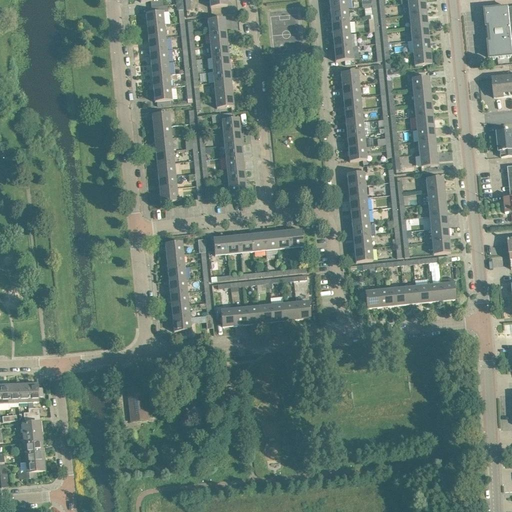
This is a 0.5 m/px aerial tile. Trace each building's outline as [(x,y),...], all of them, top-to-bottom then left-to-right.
[(157,0),(140,0),(141,3),(150,2),(151,8),(167,6),(163,6),(162,0),(161,0),(157,0)] [(226,0),(209,0),(210,9),(227,7),(226,0)] [(346,0),(329,0),(330,12),(347,10),(346,0)] [(375,0),(370,0),(371,1),(362,2),(362,9),(371,8),(376,7),(375,0)] [(425,3),(408,4),(409,17),(426,15),(425,3)] [(179,24),(184,23),(182,5),(176,6),(176,12),(178,11),(179,24)] [(164,26),(163,13),(168,13),(167,6),(151,8),(152,14),(146,15),(147,27),(164,26)] [(511,56),(511,41),(509,8),(507,7),(503,8),(502,9),(499,9),(498,8),(495,8),(494,9),(491,10),(490,9),(488,9),(487,10),(485,10),(485,13),(484,14),(484,17),(485,18),(486,20),(485,21),(485,24),(486,25),(486,27),(489,27),(489,30),(487,31),(488,39),(490,39),(491,42),(488,42),(488,44),(487,45),(488,48),(489,49),(489,52),(488,53),(488,56),(489,57),(490,59),(491,59),(493,60),(495,59),(496,58),(499,58),(500,59),(503,59),(504,58),(507,57),(508,58),(511,58),(511,57),(511,56)] [(347,10),(330,12),(331,25),(348,23),(347,10)] [(426,15),(409,17),(410,30),(427,28),(426,15)] [(224,19),(214,20),(208,21),(209,34),(226,32),(224,19)] [(350,36),(348,23),(331,25),(333,37),(350,36)] [(164,26),(147,27),(148,40),(165,38),(164,26)] [(429,41),(427,28),(410,30),(412,42),(429,41)] [(227,45),(226,32),(209,34),(210,46),(227,45)] [(333,37),(334,50),(351,48),(350,36),(333,37)] [(166,51),(165,38),(148,40),(150,53),(166,51)] [(430,53),(429,41),(412,42),(413,55),(430,53)] [(228,57),(227,45),(210,46),(211,59),(228,57)] [(351,48),(334,50),(335,63),(344,62),(345,62),(352,61),(353,61),(353,60),(352,60),(351,48)] [(166,51),(150,53),(151,65),(168,64),(166,51)] [(414,68),(421,67),(431,66),(430,53),(413,55),(414,68)] [(229,70),(228,57),(211,59),(213,72),(229,70)] [(389,57),(384,58),(385,70),(386,76),(399,75),(399,69),(398,69),(390,70),(390,63),(389,57)] [(151,65),(152,78),(169,76),(168,64),(151,65)] [(374,67),(374,71),(378,70),(379,83),(384,83),(382,66),(374,67)] [(214,84),(231,83),(229,70),(213,72),(214,84)] [(341,74),(342,87),(358,85),(357,73),(341,74)] [(170,89),(169,76),(152,78),(153,91),(170,89)] [(511,97),(511,76),(492,79),(494,99),(511,97)] [(428,78),(418,79),(412,80),(413,93),(430,91),(428,78)] [(232,95),(231,83),(214,84),(215,97),(232,95)] [(342,87),(343,100),(359,98),(358,85),(342,87)] [(170,89),(153,91),(155,103),(171,101),(170,89)] [(413,93),(414,105),(431,103),(430,91),(413,93)] [(233,108),(232,95),(215,97),(216,110),(233,108)] [(343,100),(344,112),(361,111),(359,98),(343,100)] [(431,103),(414,105),(415,118),(432,116),(431,103)] [(344,112),(346,125),(362,123),(361,111),(344,112)] [(169,114),(162,115),(152,116),(153,128),(170,127),(169,114)] [(217,115),(218,122),(222,122),(223,134),(240,132),(239,120),(233,120),(232,114),(217,115)] [(432,116),(415,118),(417,130),(434,129),(432,116)] [(362,123),(346,125),(347,138),(363,136),(362,123)] [(171,139),(170,127),(153,128),(154,141),(171,139)] [(435,141),(434,129),(417,130),(418,143),(435,141)] [(511,157),(511,131),(497,133),(499,152),(501,152),(501,159),(511,157)] [(240,132),(223,134),(224,146),(241,145),(240,132)] [(364,149),(363,136),(347,138),(348,150),(364,149)] [(171,139),(154,141),(156,154),(173,152),(171,139)] [(435,141),(418,143),(419,156),(436,154),(435,141)] [(241,145),(224,146),(225,159),(242,157),(241,145)] [(366,161),(364,149),(348,150),(349,163),(366,161)] [(173,152),(156,154),(157,166),(174,164),(173,152)] [(436,154),(419,156),(420,168),(437,167),(436,154)] [(244,170),(242,157),(225,159),(227,172),(244,170)] [(175,177),(174,164),(157,166),(158,179),(175,177)] [(244,170),(227,172),(228,184),(245,183),(244,170)] [(364,173),(357,174),(347,175),(348,188),(365,186),(364,173)] [(176,190),(175,177),(158,179),(160,192),(176,190)] [(442,178),(433,179),(426,180),(427,193),(444,191),(442,178)] [(245,183),(228,184),(229,197),(246,195),(245,183)] [(365,186),(348,188),(349,201),(366,199),(365,186)] [(178,202),(177,192),(176,190),(160,192),(161,204),(178,202)] [(427,193),(428,205),(445,204),(444,191),(427,193)] [(367,211),(366,199),(349,201),(350,213),(367,211)] [(445,204),(428,205),(429,218),(446,216),(445,204)] [(369,224),(367,211),(350,213),(352,226),(369,224)] [(448,229),(446,216),(429,218),(431,231),(448,229)] [(369,224),(352,226),(353,238),(370,237),(369,224)] [(448,229),(431,231),(432,243),(449,242),(448,229)] [(290,249),(303,248),(301,231),(289,232),(290,249)] [(290,249),(289,232),(276,234),(278,250),(290,249)] [(278,250),(276,234),(263,235),(265,252),(278,250)] [(395,247),(400,246),(399,234),(394,234),(395,240),(392,240),(392,247),(395,246),(395,247)] [(251,236),(252,253),(265,252),(263,235),(251,236)] [(252,253),(251,236),(238,237),(240,254),(252,253)] [(227,256),(240,254),(238,237),(225,239),(227,256)] [(353,238),(354,251),(371,249),(370,237),(353,238)] [(227,256),(225,239),(213,240),(214,257),(227,256)] [(450,254),(449,242),(432,243),(433,256),(450,254)] [(183,256),(182,243),(165,245),(166,257),(183,256)] [(354,251),(356,264),(372,262),(371,249),(354,251)] [(167,270),(184,268),(183,256),(166,257),(167,270)] [(186,281),(184,268),(167,270),(169,283),(186,281)] [(453,279),(440,280),(440,285),(442,302),(455,301),(453,284),(453,279)] [(186,281),(169,283),(170,295),(187,294),(186,281)] [(243,283),(230,284),(231,289),(231,294),(238,293),(238,288),(243,288),(243,283)] [(440,285),(428,287),(430,303),(442,302),(440,285)] [(417,305),(430,303),(428,287),(415,288),(417,305)] [(404,306),(417,305),(415,288),(402,289),(404,306)] [(404,306),(402,289),(390,290),(392,307),(404,306)] [(379,309),(392,307),(390,290),(377,292),(379,309)] [(377,292),(364,293),(366,310),(379,309),(377,292)] [(187,294),(170,295),(171,308),(188,306),(187,294)] [(309,303),(296,304),(298,321),(310,320),(309,303)] [(285,322),(298,321),(296,304),(283,305),(285,322)] [(285,322),(283,305),(271,307),(272,323),(285,322)] [(189,319),(188,306),(171,308),(173,321),(189,319)] [(260,325),(272,323),(271,307),(258,308),(260,325)] [(247,326),(260,325),(258,308),(245,309),(247,326)] [(234,327),(247,326),(245,309),(233,310),(234,327)] [(233,310),(220,312),(222,329),(234,327),(233,310)] [(191,332),(189,319),(173,321),(174,333),(191,332)] [(27,384),(17,385),(18,405),(28,404),(27,384)] [(37,389),(37,385),(37,384),(27,384),(28,404),(29,413),(28,413),(28,414),(29,421),(40,420),(38,409),(33,410),(33,404),(38,404),(38,397),(37,389)] [(0,405),(8,405),(8,398),(7,385),(0,385),(0,405)] [(7,385),(8,398),(8,405),(18,405),(17,385),(7,385)] [(145,387),(127,389),(130,423),(148,421),(145,387)] [(22,435),(28,434),(41,433),(42,433),(42,429),(41,430),(40,423),(21,425),(22,435)] [(41,433),(28,434),(22,435),(23,444),(19,445),(23,445),(42,443),(42,442),(43,442),(43,439),(42,439),(41,433)] [(42,443),(23,445),(19,445),(19,449),(20,455),(43,452),(44,452),(44,449),(43,449),(42,443)] [(20,455),(19,455),(20,464),(25,463),(25,464),(45,462),(45,459),(44,459),(43,452),(20,455)] [(45,462),(25,464),(25,463),(20,464),(22,481),(37,479),(37,473),(45,472),(46,472),(45,462)] [(6,466),(0,466),(0,476),(1,489),(9,488),(6,466)]
